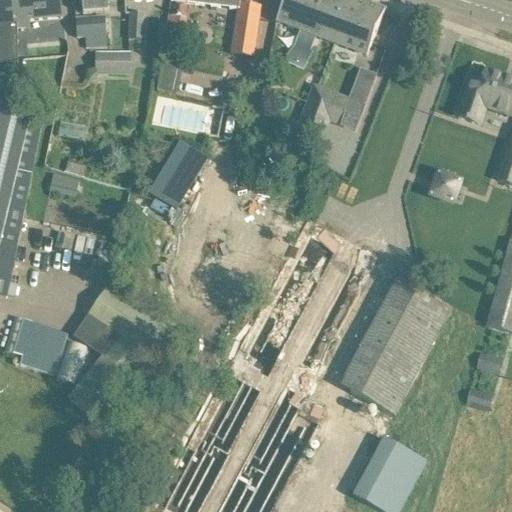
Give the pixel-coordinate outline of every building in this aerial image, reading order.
[(13,263),(43,117),(19,111),(18,29),(29,28),(29,22),(62,19),(60,0),(0,0),(0,296),(6,297),(11,272),(23,275),(25,266),(13,263)] [(101,14),(99,0),(73,0),(74,3),(82,3),(83,15),(101,14)] [(119,0),(99,0),(101,14),(108,13),(107,1),(119,0)] [(172,0),(172,4),(170,16),(168,24),(166,37),(186,40),(189,19),(186,18),(187,5),(239,11),(240,5),(240,0),(172,0)] [(285,0),(277,24),(301,33),(290,63),(305,68),(316,38),(367,58),(378,31),(384,14),(385,13),(350,0),(285,0)] [(239,11),(232,57),(253,60),(261,8),(240,5),(239,11)] [(129,15),(127,41),(145,43),(148,15),(129,15)] [(85,40),(86,51),(106,49),(104,17),(76,20),(77,40),(85,40)] [(159,23),(157,36),(166,37),(168,24),(159,23)] [(95,54),(95,77),(131,77),(131,54),(95,54)] [(365,108),(376,78),(361,72),(349,102),(365,108)] [(471,82),(458,120),(479,126),(485,108),(511,117),(511,81),(486,73),(482,85),(471,82)] [(314,88),(305,113),(329,121),(338,97),(314,88)] [(511,142),(499,182),(511,186),(511,142)] [(151,196),(182,212),(211,159),(180,143),(151,196)] [(441,171),(434,191),(454,198),(461,178),(441,171)] [(51,193),(78,199),(82,181),(55,175),(51,193)] [(318,195),(314,203),(326,209),(330,201),(318,195)] [(127,260),(155,269),(171,222),(142,213),(127,260)] [(332,223),(318,251),(354,270),(368,241),(332,223)] [(494,297),(490,311),(489,313),(491,313),(487,329),(511,335),(511,242),(508,242),(494,297)] [(210,301),(221,254),(201,249),(190,297),(210,301)] [(318,251),(304,280),(339,299),(354,270),(318,251)] [(276,273),(272,281),(283,287),(287,279),(276,273)] [(183,330),(113,282),(87,319),(117,340),(68,401),(101,428),(183,330)] [(476,305),(475,315),(487,317),(489,308),(476,305)] [(420,310),(414,342),(453,350),(459,319),(420,310)] [(14,319),(4,353),(23,359),(33,324),(14,319)] [(239,342),(233,353),(241,358),(247,346),(239,342)] [(414,342),(407,373),(446,381),(453,350),(414,342)] [(68,343),(56,379),(76,386),(88,349),(68,343)] [(255,364),(241,393),(276,412),(291,383),(255,364)] [(449,375),(447,384),(459,388),(462,379),(449,375)] [(473,392),(470,407),(492,411),(495,396),(473,392)] [(241,393),(227,422),(262,440),(265,442),(272,427),(269,426),(276,412),(241,393)] [(209,398),(203,409),(212,414),(217,402),(209,398)] [(384,407),(369,435),(405,454),(419,426),(384,407)] [(448,418),(444,426),(455,432),(459,424),(448,418)] [(227,422),(213,450),(251,470),(258,456),(255,455),(262,440),(227,422)] [(369,435),(355,464),(390,483),(405,454),(369,435)] [(189,438),(183,450),(192,454),(197,442),(189,438)] [(352,511),(333,499),(324,511),(352,511)]
